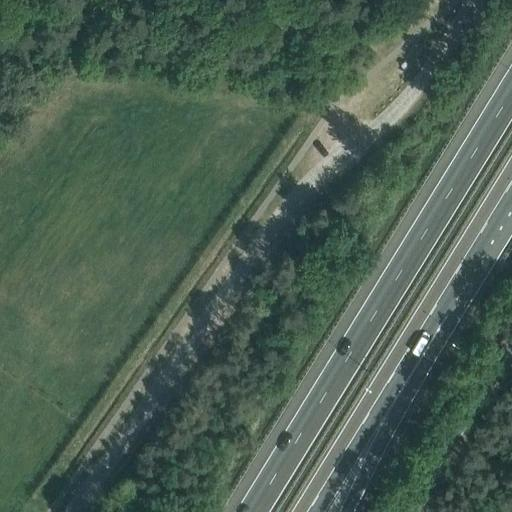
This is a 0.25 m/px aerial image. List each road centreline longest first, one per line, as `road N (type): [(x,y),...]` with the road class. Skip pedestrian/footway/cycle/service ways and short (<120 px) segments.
road 1 (unclassified): [(71,511),(277,215),(419,81),(472,0)]
road 2 (motorway): [(511,85),(248,511)]
road 3 (motorway): [(306,511),(435,303)]
road 4 (motorway): [(352,511),(435,303)]
road 5 (tertiary): [(414,511),(446,445),(511,347)]
road 6 (track): [(227,0),(287,8),(399,50)]
road 7 (motorway): [(435,303),(511,179)]
